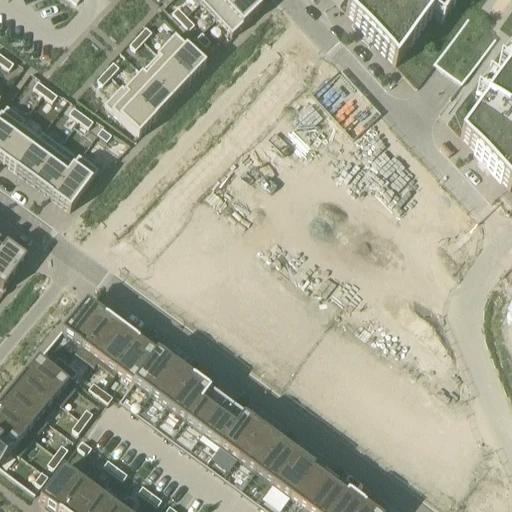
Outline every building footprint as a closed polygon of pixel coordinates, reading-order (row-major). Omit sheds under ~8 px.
[(202,3),(198,7),(216,24),(240,0),(208,0),(203,5),(202,3)] [(250,0),(240,0),(216,24),(231,40),(261,11),(250,0)] [(511,0),(356,0),(345,15),(359,31),(359,32),(386,61),(386,60),(395,69),(409,51),(445,0),(511,0),(511,66),(484,106),(460,140),(474,155),(473,156),(500,185),(501,184),(510,194),(511,190),(511,0)] [(177,12),(171,17),(180,26),(186,20),(177,12)] [(186,20),(180,26),(188,35),(194,29),(186,20)] [(145,31),(137,40),(143,46),(151,37),(145,31)] [(201,37),(196,42),(204,51),(210,46),(201,37)] [(137,40),(129,49),(135,55),(143,46),(137,40)] [(174,41),(157,59),(188,87),(205,69),(174,41)] [(157,59),(141,77),(171,105),(188,87),(157,59)] [(3,61),(0,65),(0,68),(8,74),(13,68),(3,61)] [(113,67),(104,75),(110,81),(119,72),(113,67)] [(104,75),(96,84),(102,90),(110,81),(104,75)] [(125,93),(124,94),(155,123),(171,105),(141,77),(125,93)] [(37,86),(32,92),(42,99),(47,93),(37,86)] [(121,90),(104,109),(138,141),(155,123),(124,94),(125,93),(121,90)] [(47,93),(42,99),(52,106),(57,100),(47,93)] [(6,111),(0,118),(0,156),(21,128),(22,128),(25,124),(6,111)] [(73,112),(68,118),(78,125),(83,119),(73,112)] [(83,119),(78,125),(88,132),(93,126),(83,119)] [(21,128),(0,156),(0,164),(15,175),(40,141),(39,141),(22,128),(21,128)] [(101,132),(97,139),(106,146),(111,139),(101,132)] [(40,141),(15,175),(33,188),(61,150),(42,137),(39,141),(40,141)] [(61,150),(33,188),(51,201),(79,164),(61,150)] [(79,164),(51,201),(69,215),(97,177),(79,164)] [(6,251),(0,258),(0,299),(1,300),(5,294),(3,293),(26,263),(6,248),(4,250),(6,251)] [(86,306),(61,336),(80,350),(80,351),(103,319),(86,306)] [(80,350),(74,358),(93,372),(96,368),(95,367),(121,332),(103,319),(80,351),(80,350)] [(121,332),(95,367),(96,368),(113,381),(116,377),(115,376),(138,345),(121,332)] [(138,345),(115,376),(116,377),(132,389),(156,358),(138,345)] [(156,358),(132,389),(150,402),(173,371),(156,358)] [(58,361),(53,368),(62,375),(67,369),(58,361)] [(38,363),(24,380),(58,408),(57,409),(60,412),(75,394),(38,363)] [(67,369),(62,375),(71,383),(77,377),(67,369)] [(173,371),(150,402),(167,415),(191,384),(173,371)] [(24,380),(9,396),(43,425),(44,424),(57,409),(58,408),(24,380)] [(191,384),(167,415),(185,428),(208,396),(191,384)] [(93,387),(88,394),(98,401),(102,394),(93,387)] [(102,394),(98,401),(107,408),(112,402),(102,394)] [(9,396),(0,407),(0,417),(33,445),(48,427),(44,424),(43,425),(9,396)] [(208,396),(185,428),(202,441),(226,409),(208,396)] [(226,409),(202,441),(219,454),(243,422),(226,409)] [(86,414),(78,424),(85,428),(92,419),(86,414)] [(0,417),(0,445),(11,456),(19,462),(33,445),(0,417)] [(243,422),(219,454),(237,467),(260,435),(243,422)] [(78,424),(71,433),(78,438),(85,428),(78,424)] [(260,435),(237,467),(254,480),(278,448),(260,435)] [(0,445),(0,469),(11,456),(0,445)] [(81,446),(76,452),(86,459),(91,453),(81,446)] [(278,448),(254,480),(272,493),(295,461),(278,448)] [(61,450),(54,459),(60,464),(67,454),(61,450)] [(54,459),(47,469),(53,474),(60,464),(54,459)] [(295,461),(272,493),(289,506),(313,474),(295,461)] [(107,465),(102,471),(112,478),(117,472),(107,465)] [(62,471),(39,503),(50,511),(60,511),(80,485),(79,484),(62,471)] [(117,472),(112,478),(122,486),(126,479),(117,472)] [(313,474),(289,506),(297,511),(311,511),(330,487),(313,474)] [(41,477),(34,486),(40,491),(47,481),(41,477)] [(80,485),(60,511),(87,511),(101,494),(82,480),(79,484),(80,485)] [(330,487),(311,511),(338,511),(348,500),(330,487)] [(142,491),(137,497),(147,504),(151,498),(142,491)] [(101,494),(87,511),(114,511),(118,507),(101,494)] [(151,498),(147,504),(156,511),(161,505),(151,498)] [(364,511),(348,500),(338,511),(364,511)]
